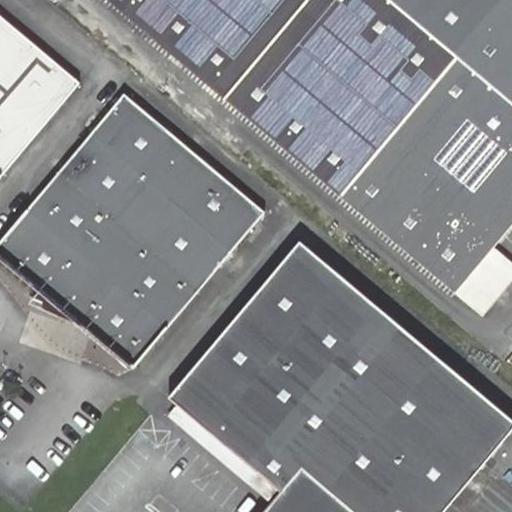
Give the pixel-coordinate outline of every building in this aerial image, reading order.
[(511,0),(107,0),(454,292),(511,223),(511,0)] [(0,178),(80,83),(0,15),(0,178)] [(124,93),(0,241),(0,256),(134,368),(267,211),(124,93)] [(281,492),(271,502),(266,509),(263,511),(443,511),(511,430),(511,419),(300,241),(169,397),(177,405),(281,492)] [(168,415),(271,502),(281,492),(177,405),(168,415)]
